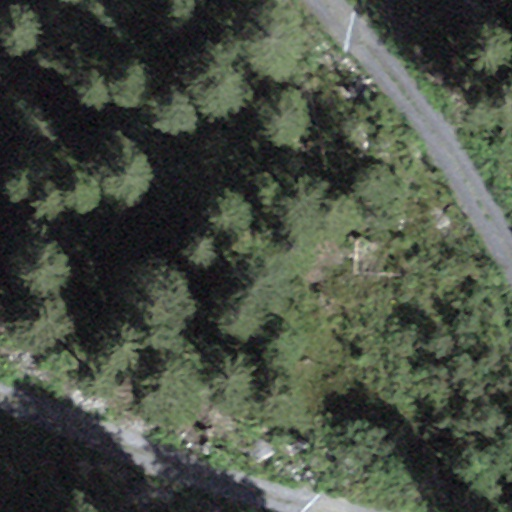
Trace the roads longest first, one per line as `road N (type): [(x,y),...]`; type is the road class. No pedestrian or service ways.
road 1 (track): [(0,404),(113,447),(338,511)]
road 2 (track): [(511,273),(368,38),(326,0)]
